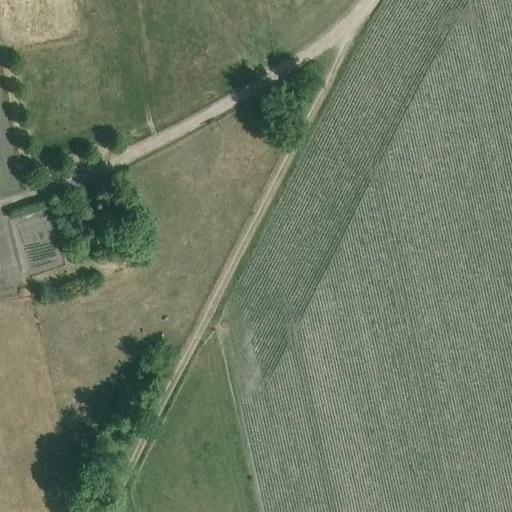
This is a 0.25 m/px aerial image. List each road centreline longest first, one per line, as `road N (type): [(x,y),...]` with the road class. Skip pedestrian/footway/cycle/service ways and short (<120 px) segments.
road 1 (track): [(106,511),(369,0)]
road 2 (track): [(357,19),(204,119),(0,205)]
